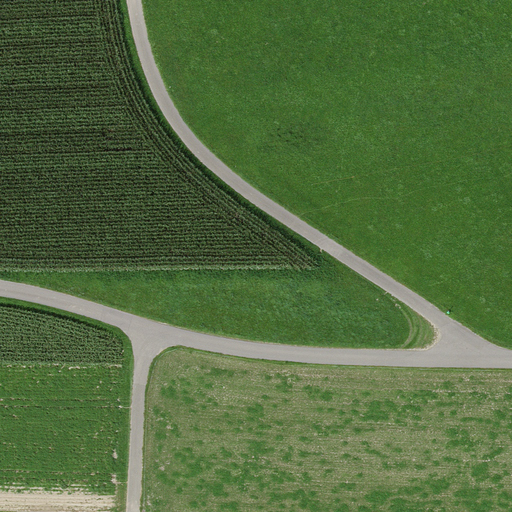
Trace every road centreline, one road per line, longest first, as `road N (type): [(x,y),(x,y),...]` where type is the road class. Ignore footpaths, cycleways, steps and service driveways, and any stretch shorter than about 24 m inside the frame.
road 1 (track): [(511,353),(212,343),(0,285)]
road 2 (track): [(144,0),(157,67),(224,182),(450,322),(482,353)]
road 3 (track): [(148,325),(138,511)]
